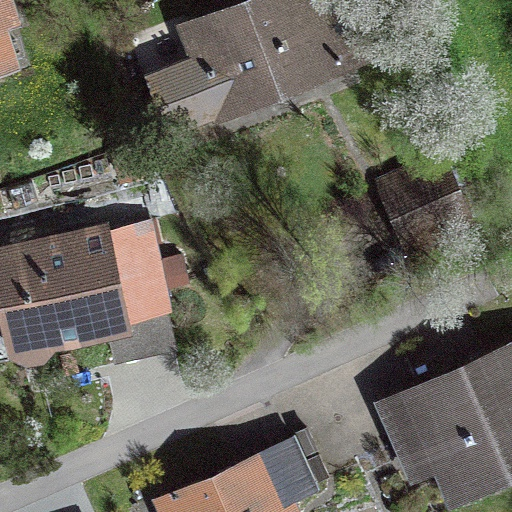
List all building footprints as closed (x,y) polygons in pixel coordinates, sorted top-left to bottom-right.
[(0,0),(0,60),(12,57),(0,18),(0,17),(12,13),(7,0),(0,0)] [(223,12),(188,25),(200,55),(154,73),(174,122),(364,48),(345,0),(258,0),(224,14),(223,12)] [(397,210),(411,241),(465,216),(439,157),(399,174),(412,203),(397,210)] [(158,262),(114,272),(104,226),(0,249),(0,278),(1,284),(22,296),(31,338),(123,318),(118,296),(163,286),(158,262)] [(510,464),(506,455),(511,451),(511,343),(383,401),(399,437),(424,426),(452,490),(510,464)] [(161,500),(166,511),(294,511),(286,494),(315,482),(294,434),(265,447),(267,452),(161,500)]
